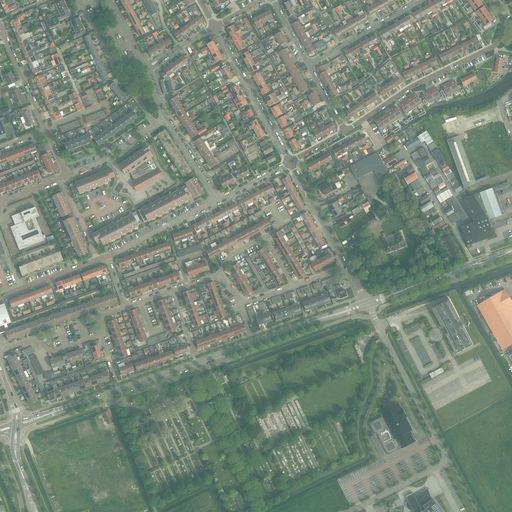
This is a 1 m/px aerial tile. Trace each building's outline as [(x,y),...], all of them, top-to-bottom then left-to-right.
[(56,7),(58,11),(66,7),(65,3),(64,3),(63,1),(64,1),(63,0),(62,0),(56,0),(51,3),(53,8),(56,7)] [(149,0),(142,0),(151,16),(156,13),(149,0)] [(288,2),(282,5),(285,11),(291,8),(294,6),(297,4),(294,0),(290,0),(288,2)] [(380,9),(377,3),(374,5),(371,0),(368,0),(370,3),(372,6),(375,12),(380,9)] [(377,3),(380,9),(385,7),(382,0),(377,3)] [(436,0),(433,2),(437,8),(442,5),(438,0),(436,0)] [(480,0),(472,6),(475,10),(483,4),(480,0)] [(125,9),(131,6),(128,1),(122,4),(125,9)] [(5,13),(11,11),(12,13),(19,9),(16,2),(3,8),(5,13)] [(428,5),(432,11),(437,8),(433,2),(428,5)] [(423,8),(427,14),(432,11),(428,5),(423,8)] [(128,15),(134,12),(131,6),(125,9),(128,15)] [(370,15),(375,12),(372,6),(367,9),(370,15)] [(69,13),(70,13),(69,12),(69,13),(68,10),(66,7),(58,11),(59,14),(56,16),(59,21),(70,16),(69,13)] [(484,7),(476,12),(480,17),(487,11),(484,7)] [(295,14),(291,8),(285,11),(288,17),(295,14)] [(418,11),(422,17),(427,14),(423,8),(418,11)] [(354,20),(358,26),(363,23),(359,17),(358,13),(356,10),(354,12),(357,18),(354,20)] [(264,14),(268,21),(274,18),(270,11),(264,14)] [(422,17),(418,11),(413,14),(416,20),(422,17)] [(487,11),(480,17),(483,21),(491,15),(487,11)] [(131,20),(139,16),(138,13),(135,15),(134,12),(128,15),(131,20)] [(16,16),(17,18),(9,22),(12,27),(20,24),(19,21),(24,19),(21,14),(16,16)] [(259,17),(263,24),(268,21),(264,14),(259,17)] [(359,17),(363,23),(368,20),(365,14),(359,17)] [(71,24),(73,28),(81,24),(80,21),(79,21),(78,19),(79,18),(79,17),(78,18),(77,15),(66,20),(68,26),(71,24)] [(491,15),(483,21),(486,26),(483,28),(485,30),(493,25),(490,22),(494,20),(491,15)] [(134,25),(139,22),(137,19),(140,18),(139,16),(131,20),(134,25)] [(194,20),(198,25),(203,21),(199,16),(194,20)] [(409,16),(404,19),(408,25),(410,23),(413,22),(409,16)] [(263,24),(259,17),(253,20),(257,27),(263,24)] [(345,20),(342,22),(344,25),(347,31),(353,28),(349,22),(347,19),(345,20)] [(399,22),(403,28),(408,25),(404,19),(399,22)] [(189,24),(192,29),(198,25),(194,20),(189,24)] [(349,22),(353,28),(358,26),(354,20),(349,22)] [(292,24),(296,30),(302,27),(298,21),(292,24)] [(136,31),(142,27),(139,22),(134,25),(136,31)] [(394,24),(398,30),(403,28),(399,22),(394,24)] [(29,26),(28,23),(21,27),(20,24),(12,27),(14,32),(25,28),(29,26)] [(230,34),(241,27),(243,26),(242,23),(235,27),(234,25),(227,29),(230,34)] [(84,31),(85,30),(84,30),(83,28),(81,24),(73,28),(75,32),(71,33),(74,39),(85,34),(84,31)] [(184,27),(187,32),(192,29),(189,24),(184,27)] [(389,27),(392,33),(398,30),(394,24),(389,27)] [(339,28),(342,34),(347,31),(344,25),(339,28)] [(142,27),(136,31),(139,36),(145,33),(142,27)] [(179,31),(183,36),(187,32),(184,27),(179,31)] [(232,38),(243,32),(242,32),(243,32),(241,27),(230,34),(232,38)] [(305,33),(302,27),(296,30),(299,36),(305,33)] [(384,30),(388,36),(392,33),(389,27),(384,30)] [(26,30),(25,28),(14,32),(16,38),(25,34),(23,32),(26,30)] [(342,34),(339,28),(334,31),(337,37),(342,34)] [(388,36),(384,30),(379,33),(382,39),(388,36)] [(183,36),(179,31),(174,34),(177,40),(183,36)] [(234,42),(241,38),(240,36),(244,34),(243,32),(232,38),(234,42)] [(278,40),(284,37),(281,32),(275,35),(278,40)] [(28,33),(25,34),(16,38),(19,43),(29,38),(29,37),(30,37),(28,33)] [(308,39),(305,33),(299,36),(302,42),(308,39)] [(237,47),(247,41),(249,39),(249,40),(252,38),(251,35),(246,38),(246,39),(243,41),(241,38),(234,42),(237,47)] [(370,38),(374,44),(379,41),(375,35),(370,38)] [(284,37),(278,40),(281,46),(287,42),(284,37)] [(471,40),(474,46),(479,44),(476,37),(471,40)] [(31,41),(29,38),(19,43),(21,49),(29,45),(28,42),(31,41)] [(166,46),(171,43),(169,38),(163,41),(166,46)] [(374,44),(370,38),(365,41),(369,47),(374,44)] [(305,48),(306,48),(311,45),(312,45),(308,39),(302,42),(304,46),(305,48)] [(309,54),(322,46),(326,44),(323,39),(312,46),(311,45),(306,48),(309,54)] [(474,46),(471,40),(466,43),(469,49),(474,46)] [(160,49),(166,46),(163,41),(158,44),(160,49)] [(202,53),(215,46),(213,41),(206,44),(207,47),(200,51),(202,53)] [(247,41),(237,47),(239,51),(250,45),(247,41)] [(369,47),(365,41),(360,44),(364,50),(369,47)] [(469,49),(466,43),(461,45),(464,51),(469,49)] [(155,52),(160,49),(158,44),(152,47),(155,52)] [(270,44),(265,47),(269,54),(274,51),(270,44)] [(364,50),(360,44),(355,47),(358,53),(364,50)] [(31,48),(29,45),(21,49),(24,54),(35,49),(34,46),(31,48)] [(464,51),(461,45),(455,48),(458,54),(464,51)] [(202,53),(203,55),(207,53),(209,55),(218,50),(215,46),(202,53)] [(33,53),(40,49),(39,47),(35,49),(24,54),(26,59),(34,56),(33,53)] [(155,52),(152,47),(147,50),(149,55),(155,52)] [(358,53),(355,47),(350,50),(353,56),(358,53)] [(248,51),(241,55),(244,60),(260,51),(261,50),(260,48),(257,50),(250,54),(248,51)] [(458,54),(455,48),(450,50),(453,56),(458,54)] [(282,58),(288,54),(285,49),(279,52),(282,58)] [(207,62),(220,54),(218,50),(209,55),(210,57),(206,59),(207,62)] [(345,53),(348,59),(349,60),(352,58),(355,63),(357,63),(355,58),(354,58),(353,56),(350,50),(345,53)] [(453,56),(450,50),(445,53),(448,59),(453,56)] [(260,51),(244,60),(246,64),(253,61),(253,60),(252,58),(261,53),(260,51)] [(448,59),(445,53),(439,56),(442,62),(448,59)] [(34,56),(26,59),(28,65),(39,60),(40,59),(37,54),(34,56)] [(220,54),(207,62),(208,63),(211,62),(215,60),(216,63),(223,59),(220,54)] [(285,63),(291,59),(288,54),(282,58),(285,63)] [(183,56),(178,60),(183,66),(188,62),(183,56)] [(54,60),(56,65),(62,62),(60,57),(55,59),(54,60)] [(262,59),(259,60),(258,61),(257,58),(253,60),(253,61),(246,64),(249,69),(263,61),(262,59)] [(269,59),(268,58),(263,61),(249,69),(251,73),(258,69),(257,67),(259,66),(265,63),(264,62),(269,59)] [(429,61),(432,67),(438,64),(435,58),(429,61)] [(288,68),(294,65),(291,59),(285,63),(288,68)] [(416,60),(422,72),(427,69),(424,63),(419,66),(418,63),(419,62),(418,59),(416,60)] [(40,63),(39,60),(28,65),(31,70),(39,66),(38,64),(40,63)] [(183,66),(178,60),(173,63),(174,64),(178,70),(183,66)] [(347,63),(345,60),(342,62),(340,63),(337,65),(335,66),(337,68),(340,67),(347,63)] [(414,68),(417,74),(422,72),(416,60),(414,61),(417,67),(414,68)] [(424,63),(427,69),(432,67),(429,61),(424,63)] [(178,70),(174,64),(173,63),(169,67),(173,73),(178,70)] [(320,74),(326,71),(330,69),(327,64),(322,66),(317,69),(320,74)] [(33,75),(42,72),(41,70),(42,69),(43,68),(43,67),(43,66),(42,65),(39,66),(31,70),(33,75)] [(291,73),(297,70),(294,65),(288,68),(291,73)] [(169,67),(164,71),(165,72),(168,76),(168,77),(173,73),(169,67)] [(227,67),(218,72),(221,77),(230,72),(227,67)] [(408,71),(411,77),(417,74),(414,68),(408,71)] [(256,81),(270,74),(270,73),(271,73),(269,71),(264,73),(263,70),(259,72),(260,73),(253,77),(256,81)] [(288,81),(291,79),(293,78),(299,75),(297,70),(291,73),(292,75),(289,77),(286,78),(288,81)] [(326,71),(320,74),(323,80),(329,77),(326,71)] [(411,77),(408,71),(403,73),(406,80),(411,77)] [(9,85),(15,83),(12,76),(11,72),(4,75),(6,79),(9,85)] [(48,72),(34,78),(37,84),(45,80),(47,79),(46,76),(49,75),(48,72)] [(164,79),(160,80),(161,84),(164,94),(167,93),(173,91),(170,81),(168,77),(168,76),(165,72),(161,75),(164,79)] [(230,72),(221,77),(225,84),(227,83),(226,81),(233,78),(230,72)] [(258,86),(265,82),(264,80),(267,78),(269,77),(268,77),(271,76),(270,74),(256,81),(258,86)] [(296,83),(302,80),(299,75),(293,78),(296,83)] [(326,86),(332,83),(329,77),(323,80),(326,86)] [(393,80),(397,86),(402,82),(398,77),(393,80)] [(45,80),(37,84),(39,89),(47,85),(45,80)] [(299,88),(305,85),(302,80),(296,83),(299,88)] [(388,83),(392,89),(397,86),(393,80),(388,83)] [(454,80),(448,83),(453,93),(459,90),(458,88),(454,80)] [(109,86),(113,91),(117,87),(113,82),(109,86)] [(261,90),(271,85),(270,83),(267,85),(265,82),(258,86),(261,90)] [(330,92),(336,89),(332,83),(326,86),(330,92)] [(383,87),(387,92),(392,89),(388,83),(383,87)] [(448,83),(442,86),(446,94),(446,93),(447,96),(453,93),(448,83)] [(47,85),(39,89),(41,94),(50,91),(49,88),(51,87),(50,84),(47,85)] [(230,89),(232,92),(225,95),(227,97),(240,90),(237,85),(230,89)] [(271,85),(261,90),(263,95),(270,91),(269,89),(272,87),(271,85)] [(305,85),(299,88),(302,93),(308,90),(305,85)] [(121,92),(117,87),(113,91),(117,96),(121,92)] [(387,92),(383,87),(378,90),(382,96),(387,92)] [(436,87),(430,90),(435,100),(441,98),(440,95),(436,87)] [(9,88),(0,92),(2,95),(3,98),(5,97),(4,94),(10,91),(9,88)] [(10,93),(15,103),(13,103),(15,108),(21,105),(20,102),(23,100),(18,89),(10,93)] [(336,89),(330,92),(333,98),(339,95),(336,89)] [(242,95),(240,90),(227,97),(223,99),(224,101),(234,96),(235,99),(242,95)] [(430,90),(424,93),(428,101),(429,103),(435,100),(430,90)] [(51,93),(50,91),(41,94),(44,99),(56,94),(55,91),(51,93)] [(125,97),(121,92),(117,96),(121,100),(125,97)] [(267,102),(277,97),(275,92),(265,98),(267,102)] [(311,101),(317,97),(314,92),(308,96),(311,101)] [(370,96),(374,101),(379,98),(375,92),(370,96)] [(416,93),(410,97),(417,106),(422,103),(421,100),(416,93)] [(57,97),(56,94),(44,99),(46,105),(54,101),(53,99),(57,97)] [(232,107),(245,100),(242,95),(235,99),(233,100),(234,103),(231,105),(232,107)] [(365,99),(369,105),(374,101),(370,96),(365,99)] [(173,107),(179,103),(175,97),(169,101),(173,107)] [(277,97),(267,102),(270,107),(280,101),(277,97)] [(317,97),(311,101),(314,106),(320,103),(317,97)] [(410,97),(405,101),(412,110),(417,106),(410,97)] [(360,102),(364,108),(369,105),(365,99),(360,102)] [(54,101),(46,105),(49,110),(57,106),(60,105),(58,100),(54,101)] [(245,100),(232,107),(235,112),(239,110),(238,109),(241,108),(247,104),(245,100)] [(405,101),(399,104),(404,112),(405,111),(406,114),(412,110),(405,101)] [(355,106),(359,111),(364,108),(360,102),(355,106)] [(179,103),(173,107),(172,107),(175,112),(182,108),(179,103)] [(273,113),(283,108),(281,103),(271,109),(273,113)] [(57,106),(49,110),(51,116),(59,112),(58,109),(61,108),(60,105),(57,106)] [(351,109),(355,115),(359,111),(355,106),(351,109)] [(397,106),(391,110),(398,120),(403,116),(401,113),(402,113),(397,106)] [(28,127),(34,124),(28,111),(26,112),(24,108),(19,110),(22,117),(23,117),(28,127)] [(179,118),(185,114),(182,108),(175,112),(179,118)] [(283,108),(273,113),(276,118),(286,112),(283,108)] [(247,119),(253,115),(250,109),(244,113),(243,112),(240,113),(241,114),(239,115),(240,118),(241,117),(243,121),(241,122),(243,126),(248,121),(247,119)] [(355,115),(351,109),(346,112),(350,118),(355,115)] [(391,110),(386,114),(392,123),(398,120),(391,110)] [(132,121),(137,117),(133,111),(128,115),(132,121)] [(62,117),(59,112),(51,116),(53,121),(62,117)] [(182,123),(188,119),(185,114),(179,118),(182,123)] [(280,124),(286,120),(285,118),(289,115),(288,114),(277,120),(280,124)] [(386,114),(380,117),(387,127),(392,123),(386,114)] [(127,125),(132,121),(128,115),(123,118),(127,125)] [(380,117),(375,121),(380,128),(381,131),(387,127),(380,117)] [(122,128),(127,125),(123,118),(118,122),(122,128)] [(185,128),(192,124),(188,119),(182,123),(185,128)] [(257,121),(256,121),(256,120),(250,123),(245,126),(248,131),(249,131),(259,125),(257,122),(257,121)] [(335,129),(332,123),(331,120),(325,123),(329,132),(335,129)] [(118,132),(122,128),(118,122),(113,125),(118,132)] [(329,132),(325,123),(324,123),(326,126),(320,129),(324,135),(329,132)] [(188,133),(195,129),(192,124),(185,128),(188,133)] [(113,135),(118,132),(113,125),(108,129),(113,135)] [(254,135),(262,130),(259,125),(249,131),(250,132),(252,132),(254,135)] [(286,135),(292,131),(291,129),(295,126),(294,125),(284,130),(286,135)] [(195,129),(188,133),(192,138),(198,134),(199,135),(203,132),(202,131),(204,131),(207,130),(205,127),(197,132),(195,129)] [(410,138),(415,135),(411,128),(406,131),(410,138)] [(108,138),(113,135),(108,129),(103,132),(108,138)] [(324,135),(320,129),(314,133),(317,139),(324,135)] [(256,140),(265,136),(262,130),(254,135),(255,138),(256,140)] [(183,177),(190,172),(164,131),(156,135),(183,177)] [(420,135),(417,137),(421,143),(424,141),(427,146),(433,142),(426,131),(420,135)] [(103,142),(108,138),(103,132),(99,136),(103,142)] [(359,137),(363,143),(368,140),(365,134),(359,137)] [(87,135),(81,137),(84,144),(89,142),(87,135)] [(98,145),(103,142),(99,136),(94,139),(98,145)] [(464,187),(476,183),(487,179),(487,177),(475,181),(475,180),(462,144),(459,136),(447,140),(464,187)] [(81,137),(75,140),(78,147),(84,144),(81,137)] [(194,142),(197,147),(204,143),(200,137),(194,142)] [(363,143),(359,137),(354,140),(358,146),(363,143)] [(417,137),(405,144),(409,151),(421,143),(417,137)] [(292,147),(298,144),(300,142),(303,141),(302,138),(297,141),(295,138),(289,142),(292,147)] [(75,140),(70,142),(73,149),(78,147),(75,140)] [(358,146),(354,140),(349,143),(352,149),(358,146)] [(241,141),(238,143),(242,151),(247,148),(243,141),(241,141)] [(265,155),(273,151),(270,145),(268,146),(265,141),(260,144),(262,149),(261,149),(265,155)] [(67,151),(73,149),(70,142),(64,144),(67,151)] [(434,142),(428,146),(432,152),(438,149),(434,142)] [(207,148),(204,143),(197,147),(200,152),(207,148)] [(352,149),(349,143),(344,145),(347,151),(352,149)] [(28,146),(31,153),(36,151),(37,151),(36,149),(34,144),(28,146)] [(298,144),(292,147),(294,152),(301,149),(298,144)] [(347,151),(344,145),(339,148),(342,154),(347,151)] [(22,148),(25,155),(31,153),(28,146),(22,148)] [(136,191),(136,192),(163,177),(162,177),(157,168),(158,168),(156,169),(150,158),(151,157),(146,151),(148,150),(145,147),(119,167),(120,167),(126,176),(131,172),(137,180),(131,182),(131,183),(132,183),(136,191)] [(421,149),(417,151),(421,158),(428,154),(424,147),(421,149)] [(25,155),(22,148),(16,151),(19,157),(25,155)] [(210,153),(207,148),(200,152),(204,157),(210,153)] [(342,154),(339,148),(333,151),(337,157),(342,154)] [(444,158),(438,149),(432,153),(437,161),(444,158)] [(10,153),(13,160),(19,157),(16,151),(10,153)] [(411,155),(415,162),(421,159),(421,158),(417,151),(417,152),(411,155)] [(374,170),(378,178),(385,174),(388,172),(378,152),(350,167),(352,171),(357,179),(374,170)] [(401,152),(395,155),(399,163),(405,159),(401,152)] [(4,155),(7,162),(13,160),(10,153),(4,155)] [(41,156),(44,162),(50,159),(48,153),(41,156)] [(213,158),(210,153),(204,157),(207,162),(213,158)] [(323,157),(326,163),(332,160),(328,154),(323,157)] [(272,155),(266,159),(260,162),(261,164),(267,161),(268,164),(275,160),(272,155)] [(422,159),(426,165),(432,162),(428,155),(422,159)] [(326,163),(323,157),(318,160),(321,166),(326,163)] [(217,163),(213,158),(207,162),(210,167),(217,163)] [(450,169),(444,158),(438,161),(441,167),(444,172),(450,169)] [(53,165),(50,159),(44,162),(46,168),(53,165)] [(405,159),(397,164),(388,169),(390,173),(396,170),(399,168),(401,171),(410,165),(409,162),(407,163),(405,159)] [(416,162),(419,169),(420,169),(426,165),(422,159),(421,159),(416,162)] [(321,166),(318,160),(313,162),(316,168),(321,166)] [(311,173),(311,171),(316,168),(313,162),(307,165),(309,168),(306,169),(309,174),(311,173)] [(432,162),(426,165),(428,169),(429,170),(429,171),(430,172),(436,169),(432,162)] [(55,171),(53,165),(46,168),(49,174),(55,171)] [(422,172),(424,175),(429,172),(427,169),(428,169),(426,165),(420,169),(422,172)] [(409,175),(414,172),(411,166),(406,169),(409,175)] [(240,170),(244,177),(245,177),(244,176),(249,174),(246,167),(240,170)] [(69,185),(70,185),(73,195),(73,196),(111,180),(110,180),(110,178),(115,176),(114,176),(111,168),(112,168),(69,185)] [(436,169),(430,172),(431,174),(434,179),(435,178),(440,175),(438,172),(438,171),(436,169)] [(445,173),(446,176),(450,181),(454,186),(459,183),(452,172),(451,169),(445,173)] [(37,170),(32,173),(34,179),(40,177),(37,170)] [(244,177),(240,170),(234,173),(238,180),(243,177),(243,178),(244,177)] [(419,179),(415,172),(410,175),(404,178),(408,185),(410,184),(419,179)] [(429,172),(424,175),(424,176),(426,179),(428,182),(428,183),(434,179),(431,174),(430,172),(429,172)] [(32,173),(26,175),(28,182),(34,179),(32,173)] [(26,175),(20,177),(23,184),(28,182),(26,175)] [(225,178),(229,185),(229,184),(234,182),(231,175),(225,178)] [(434,179),(439,186),(444,183),(443,181),(440,176),(436,179),(435,178),(434,179)] [(20,177),(14,180),(17,186),(23,184),(20,177)] [(282,180),(285,185),(290,182),(287,177),(282,180)] [(141,209),(138,211),(143,221),(147,219),(147,220),(188,198),(187,198),(187,197),(192,194),(195,199),(203,194),(193,178),(185,184),(185,183),(185,184),(186,186),(169,194),(141,208),(141,209)] [(229,185),(225,178),(219,181),(223,188),(228,185),(229,185)] [(439,186),(434,179),(428,183),(432,190),(438,186),(439,186)] [(14,180),(8,182),(11,189),(17,186),(14,180)] [(410,184),(414,191),(422,186),(418,180),(410,184)] [(8,182),(3,184),(5,191),(11,189),(8,182)] [(293,187),(290,182),(285,185),(288,190),(293,187)] [(508,182),(493,187),(495,192),(496,191),(509,187),(508,182)] [(330,192),(337,189),(335,184),(331,186),(329,183),(326,185),(321,188),(324,195),(330,192)] [(459,183),(454,186),(453,187),(457,193),(463,190),(459,183)] [(271,185),(266,188),(269,194),(274,191),(271,185)] [(442,193),(440,189),(438,186),(432,190),(436,196),(442,193)] [(296,193),(293,187),(288,190),(290,196),(296,193)] [(425,192),(422,187),(414,191),(408,194),(410,197),(413,201),(417,199),(414,195),(418,192),(419,195),(425,192)] [(266,188),(260,191),(263,196),(269,194),(266,188)] [(469,197),(462,201),(474,222),(488,217),(489,220),(504,215),(496,192),(494,193),(493,188),(469,197)] [(436,196),(440,203),(452,196),(450,192),(449,192),(448,190),(442,193),(436,196)] [(260,191),(255,194),(258,199),(263,196),(260,191)] [(52,196),(54,202),(63,198),(61,192),(60,192),(61,193),(52,196)] [(299,198),(296,193),(290,196),(293,201),(299,198)] [(255,194),(250,196),(253,202),(258,199),(255,194)] [(430,200),(426,194),(419,199),(422,205),(430,200)] [(250,196),(244,199),(247,205),(253,202),(250,196)] [(338,198),(339,200),(330,206),(333,211),(338,208),(341,206),(339,202),(344,200),(342,196),(338,198)] [(451,206),(457,203),(453,196),(446,200),(450,207),(451,206)] [(54,202),(57,207),(65,203),(63,198),(54,202)] [(302,203),(299,198),(293,201),(296,206),(302,203)] [(242,208),(247,205),(244,199),(239,202),(242,208)] [(434,207),(430,201),(419,207),(423,214),(434,207)] [(57,207),(59,212),(68,208),(65,203),(57,207)] [(305,208),(302,203),(296,206),(299,211),(305,208)] [(455,213),(457,212),(461,210),(457,203),(451,207),(451,206),(451,207),(455,213)] [(235,204),(230,207),(233,212),(238,210),(235,204)] [(34,218),(39,216),(35,207),(11,216),(15,225),(10,227),(19,250),(43,241),(34,218)] [(230,207),(225,210),(228,215),(233,212),(230,207)] [(434,207),(429,211),(421,215),(422,217),(430,212),(433,217),(438,214),(434,207)] [(451,207),(445,211),(449,217),(450,216),(451,216),(454,214),(455,213),(451,207)] [(68,214),(69,214),(68,214),(70,213),(68,208),(59,212),(61,217),(68,214)] [(336,217),(342,213),(338,208),(333,211),(336,217)] [(225,210),(219,212),(222,218),(228,215),(225,210)] [(461,210),(457,212),(461,218),(462,221),(465,219),(466,218),(461,210)] [(92,235),(97,245),(97,246),(102,243),(102,244),(138,225),(137,225),(137,224),(141,222),(140,222),(135,212),(114,223),(114,222),(91,234),(92,235)] [(219,212),(214,215),(217,221),(222,218),(219,212)] [(301,215),(304,221),(310,217),(307,212),(301,215)] [(442,221),(438,214),(433,217),(430,219),(433,224),(429,227),(430,229),(431,228),(434,226),(442,221)] [(214,215),(209,218),(212,223),(217,221),(214,215)] [(338,221),(341,228),(350,223),(352,222),(348,215),(338,221)] [(375,215),(364,221),(368,227),(370,226),(369,225),(378,220),(375,215)] [(313,223),(310,217),(304,221),(307,226),(313,223)] [(492,229),(489,220),(488,217),(474,222),(461,227),(468,246),(496,236),(496,238),(497,238),(494,229),(492,229)] [(63,221),(65,226),(74,222),(72,218),(70,218),(63,221)] [(209,218),(203,221),(206,226),(212,223),(209,218)] [(267,220),(261,222),(265,229),(271,226),(267,220)] [(433,230),(440,225),(441,227),(446,224),(444,220),(439,223),(434,226),(431,228),(433,230),(431,231),(433,235),(435,234),(433,230)] [(203,221),(198,223),(201,229),(206,226),(203,221)] [(74,222),(65,226),(68,231),(76,227),(74,222)] [(261,222),(256,225),(260,232),(265,229),(261,222)] [(195,232),(201,229),(198,223),(192,226),(195,232)] [(316,228),(313,223),(307,226),(310,231),(316,228)] [(256,225),(250,228),(254,235),(260,232),(256,225)] [(68,231),(70,236),(78,232),(76,227),(68,231)] [(250,228),(245,231),(248,238),(254,235),(250,228)] [(318,233),(316,228),(310,231),(313,237),(318,233)] [(190,229),(184,231),(187,238),(193,236),(190,229)] [(184,231),(178,233),(181,240),(187,238),(184,231)] [(245,231),(239,234),(243,241),(248,238),(245,231)] [(70,236),(72,241),(81,237),(78,232),(70,236)] [(279,232),(273,236),(276,241),(283,237),(285,236),(284,233),(281,235),(279,232)] [(386,253),(406,246),(402,238),(400,232),(393,235),(395,240),(386,244),(384,240),(382,241),(383,245),(386,253)] [(175,242),(181,240),(178,233),(172,235),(175,242)] [(321,239),(318,233),(313,237),(316,242),(321,239)] [(239,234),(234,237),(237,244),(243,241),(239,234)] [(353,248),(361,244),(364,242),(361,236),(357,239),(350,243),(353,248)] [(454,256),(459,253),(448,236),(443,239),(454,256)] [(72,241),(74,246),(83,242),(81,237),(72,241)] [(234,237),(228,240),(232,246),(237,244),(234,237)] [(286,242),(283,237),(276,241),(279,247),(286,242)] [(324,244),(321,239),(316,242),(319,247),(324,244)] [(228,240),(223,243),(226,249),(232,246),(228,240)] [(74,246),(76,251),(85,247),(83,242),(74,246)] [(168,242),(162,244),(165,252),(171,250),(168,242)] [(289,248),(286,242),(279,247),(282,252),(289,248)] [(223,243),(217,245),(221,252),(226,249),(223,243)] [(162,244),(157,246),(160,254),(165,252),(162,244)] [(217,245),(212,248),(215,255),(221,252),(217,245)] [(157,246),(151,248),(154,256),(160,254),(157,246)] [(79,257),(79,256),(87,253),(88,253),(85,247),(76,251),(79,257)] [(151,248),(146,250),(148,258),(154,256),(151,248)] [(210,258),(215,255),(212,248),(206,251),(210,258)] [(257,252),(261,258),(267,254),(263,248),(257,252)] [(292,253),(289,248),(282,252),(285,257),(292,253)] [(146,250),(140,252),(143,260),(148,258),(146,250)] [(327,265),(333,261),(329,254),(327,251),(325,252),(327,255),(323,257),(327,265)] [(60,252),(46,257),(49,265),(63,260),(60,252)] [(140,252),(134,254),(137,262),(143,260),(140,252)] [(295,258),(292,253),(285,257),(289,262),(295,258)] [(134,254),(129,256),(131,264),(137,262),(134,254)] [(270,259),(267,254),(261,258),(264,263),(270,259)] [(321,268),(327,265),(323,257),(318,260),(315,255),(315,256),(321,268)] [(129,256),(123,258),(126,266),(131,264),(129,256)] [(315,271),(321,268),(315,256),(309,259),(312,263),(311,264),(315,271)] [(46,257),(32,262),(35,270),(49,265),(46,257)] [(120,268),(126,266),(123,258),(117,261),(120,268)] [(199,264),(202,272),(209,270),(206,262),(204,258),(202,259),(203,263),(199,264)] [(299,264),(295,258),(289,262),(292,268),(299,264)] [(273,265),(270,259),(264,263),(267,268),(273,265)] [(196,275),(191,261),(185,263),(187,269),(186,269),(189,277),(196,275)] [(191,261),(196,275),(202,272),(199,264),(194,266),(192,261),(191,261)] [(22,275),(35,270),(32,262),(19,267),(22,275)] [(230,268),(233,274),(240,270),(236,264),(230,268)] [(302,269),(299,264),(292,268),(295,273),(302,269)] [(104,265),(98,267),(101,274),(102,276),(104,275),(104,273),(107,272),(104,265)] [(277,270),(273,265),(267,268),(271,274),(277,270)] [(98,267),(93,269),(95,276),(101,274),(98,267)] [(93,269),(87,271),(90,279),(95,276),(93,269)] [(305,274),(302,269),(295,273),(298,278),(305,274)] [(233,274),(237,279),(243,275),(240,270),(233,274)] [(280,276),(277,270),(271,274),(274,279),(280,276)] [(84,281),(90,279),(87,271),(81,274),(84,281)] [(178,272),(173,274),(175,281),(181,279),(178,272)] [(79,274),(73,277),(76,284),(82,282),(79,274)] [(173,274),(167,276),(170,283),(175,281),(173,274)] [(237,279),(240,285),(246,281),(243,275),(237,279)] [(167,276),(162,278),(164,285),(170,283),(167,276)] [(283,281),(280,276),(274,279),(277,285),(283,281)] [(73,277),(67,279),(70,286),(76,284),(73,277)] [(162,278),(156,280),(159,287),(164,285),(162,278)] [(67,279),(61,281),(64,288),(70,286),(67,279)] [(156,280),(150,282),(153,289),(159,287),(156,280)] [(58,290),(64,288),(61,281),(55,283),(58,290)] [(240,285),(243,290),(249,286),(246,281),(240,285)] [(150,282),(145,284),(147,291),(153,289),(150,282)] [(213,282),(207,284),(208,288),(202,290),(203,292),(201,292),(201,293),(216,288),(213,282)] [(145,284),(139,286),(142,293),(147,291),(145,284)] [(50,285),(44,287),(47,294),(53,292),(50,285)] [(339,299),(347,296),(345,290),(342,291),(340,285),(334,287),(337,296),(338,296),(339,299)] [(139,286),(133,288),(136,295),(142,293),(139,286)] [(249,294),(253,292),(249,286),(243,290),(247,296),(249,294)] [(264,289),(262,286),(253,292),(249,294),(250,297),(268,290),(266,287),(264,289)] [(18,318),(19,320),(58,306),(59,308),(65,305),(64,303),(104,289),(103,287),(18,318)] [(44,287),(38,289),(41,297),(47,294),(44,287)] [(130,297),(136,295),(133,288),(128,290),(130,297)] [(38,289),(33,292),(35,299),(41,297),(38,289)] [(482,303),(477,305),(502,349),(511,343),(511,301),(509,296),(505,289),(503,291),(493,296),(483,302),(482,303)] [(196,292),(194,293),(191,294),(189,290),(183,293),(185,299),(197,294),(196,294),(196,292)] [(33,292),(27,294),(29,301),(35,299),(33,292)] [(114,293),(101,298),(104,306),(117,302),(114,293)] [(220,299),(218,293),(211,296),(213,299),(209,300),(210,303),(220,299)] [(27,294),(21,296),(24,303),(29,301),(27,294)] [(192,298),(195,297),(197,296),(197,294),(185,299),(187,304),(193,302),(192,298)] [(327,294),(321,296),(324,304),(330,302),(327,294)] [(21,296),(15,298),(18,305),(24,303),(21,296)] [(321,296),(315,298),(318,306),(324,304),(321,296)] [(15,298),(9,300),(12,307),(18,305),(15,298)] [(101,298),(87,303),(90,311),(104,306),(101,298)] [(315,298),(309,300),(312,308),(318,306),(315,298)] [(157,301),(160,308),(167,305),(164,299),(157,301)] [(449,299),(439,305),(432,309),(442,328),(445,327),(448,333),(445,334),(456,354),(473,345),(463,325),(460,326),(457,321),(460,319),(449,299)] [(305,311),(312,308),(309,300),(303,302),(305,311)] [(87,303),(73,307),(77,316),(90,311),(87,303)] [(298,304),(292,306),(294,314),(300,312),(298,304)] [(0,306),(0,338),(1,340),(0,337),(0,333),(5,332),(5,331),(13,329),(9,319),(4,305),(0,306)] [(169,311),(167,305),(160,308),(162,314),(169,311)] [(224,310),(222,305),(215,307),(217,310),(213,312),(214,314),(224,310)] [(199,308),(198,306),(189,310),(191,316),(197,313),(196,309),(199,308)] [(279,308),(280,310),(280,311),(282,319),(288,316),(286,308),(285,306),(279,308)] [(292,306),(286,308),(288,316),(294,314),(292,306)] [(73,307),(60,312),(63,321),(77,316),(73,307)] [(129,311),(131,317),(138,315),(136,309),(129,311)] [(226,316),(224,310),(214,314),(215,316),(218,314),(220,318),(226,316)] [(171,317),(169,311),(162,314),(164,320),(171,317)] [(276,321),(282,319),(280,311),(273,313),(276,321)] [(60,312),(46,317),(49,326),(63,321),(60,312)] [(268,312),(262,315),(265,323),(271,321),(268,312)] [(141,321),(138,315),(131,317),(134,323),(141,321)] [(262,315),(256,317),(257,319),(259,325),(265,323),(262,315)] [(46,317),(33,322),(36,330),(49,326),(46,317)] [(173,323),(171,317),(164,320),(166,325),(173,323)] [(239,326),(238,322),(236,317),(234,318),(236,323),(239,334),(246,332),(243,325),(239,326)] [(203,320),(203,318),(193,321),(195,327),(201,325),(200,321),(203,320)] [(108,321),(110,327),(117,325),(115,319),(108,321)] [(143,327),(141,321),(134,323),(136,329),(143,327)] [(33,322),(19,327),(22,335),(36,330),(33,322)] [(175,329),(173,323),(166,325),(168,332),(175,329)] [(234,336),(239,334),(236,323),(234,324),(235,327),(231,329),(234,336)] [(223,331),(219,333),(222,340),(228,338),(223,324),(221,325),(222,328),(223,331)] [(228,338),(234,336),(231,329),(227,330),(225,324),(223,324),(228,338)] [(119,331),(117,325),(110,327),(113,334),(119,331)] [(5,331),(5,332),(8,340),(22,335),(19,327),(13,329),(5,331)] [(145,333),(143,327),(136,329),(138,335),(145,333)] [(211,329),(216,342),(222,340),(219,333),(216,334),(213,327),(211,328),(211,329)] [(211,336),(207,337),(210,344),(216,342),(211,329),(209,330),(211,336)] [(121,337),(119,331),(113,334),(115,340),(121,337)] [(147,339),(145,333),(138,335),(135,336),(136,340),(139,339),(140,341),(147,339)] [(198,348),(204,346),(200,335),(198,336),(200,340),(196,341),(198,348)] [(204,346),(210,344),(207,337),(204,338),(203,335),(200,335),(204,346)] [(123,343),(121,337),(115,340),(117,346),(123,343)] [(126,349),(123,343),(117,346),(119,352),(126,349)] [(186,344),(180,346),(182,353),(188,351),(186,344)] [(88,353),(88,354),(88,355),(93,353),(100,351),(98,345),(91,347),(92,350),(88,352),(88,353)] [(176,355),(182,353),(180,346),(174,348),(176,355)] [(80,349),(74,351),(77,360),(83,358),(80,349)] [(128,356),(126,349),(119,352),(121,358),(128,356)] [(74,351),(68,353),(71,362),(77,360),(74,351)] [(102,357),(100,351),(93,353),(95,359),(102,357)] [(167,360),(174,358),(171,351),(165,353),(167,360)] [(68,353),(62,355),(65,364),(71,362),(68,353)] [(161,362),(167,360),(165,353),(159,355),(161,362)] [(7,358),(10,364),(18,360),(15,354),(7,358)] [(62,355),(56,358),(59,366),(65,364),(62,355)] [(155,364),(161,362),(159,355),(153,357),(155,364)] [(149,366),(155,364),(153,357),(147,359),(149,366)] [(50,360),(52,368),(59,366),(56,358),(50,360)] [(143,368),(149,366),(147,359),(141,361),(143,368)] [(21,366),(18,360),(10,364),(13,370),(21,366)] [(137,370),(143,368),(141,361),(135,364),(137,370)] [(131,363),(125,366),(128,372),(134,370),(131,363)] [(24,372),(21,366),(13,370),(15,376),(24,372)] [(121,375),(128,372),(125,366),(119,368),(121,375)] [(431,377),(432,378),(444,372),(442,367),(429,374),(431,377)] [(102,369),(100,370),(101,373),(104,382),(110,379),(107,371),(103,372),(102,369)] [(27,377),(24,372),(15,376),(18,381),(27,377)] [(101,373),(95,375),(98,384),(104,382),(101,373)] [(95,375),(89,377),(92,386),(98,384),(95,375)] [(29,383),(27,377),(18,381),(21,387),(29,383)] [(89,377),(83,379),(86,388),(92,386),(89,377)] [(83,379),(77,381),(80,390),(86,388),(83,379)] [(77,381),(71,384),(74,392),(80,390),(77,381)] [(32,389),(29,383),(21,387),(24,393),(32,389)] [(71,384),(65,386),(68,394),(74,392),(71,384)] [(65,386),(59,388),(62,396),(68,394),(65,386)] [(59,388),(53,390),(56,398),(62,396),(59,388)] [(35,395),(32,389),(24,393),(26,399),(35,395)] [(47,392),(50,401),(56,398),(53,390),(47,392)] [(38,400),(35,395),(26,399),(29,404),(38,400)] [(212,412),(213,413),(214,416),(218,414),(216,410),(217,409),(213,401),(207,403),(211,412),(212,412)] [(383,416),(369,423),(372,428),(375,435),(377,434),(388,455),(401,448),(402,449),(406,446),(405,445),(411,443),(411,444),(416,441),(411,431),(412,430),(406,417),(407,417),(403,408),(401,409),(399,405),(381,414),(383,416)] [(61,471),(45,478),(60,511),(73,511),(78,510),(61,471)] [(412,510),(412,511),(442,511),(433,499),(431,499),(428,492),(428,491),(428,490),(427,490),(426,490),(425,491),(425,492),(415,497),(413,493),(406,497),(408,501),(407,501),(407,502),(406,503),(406,504),(406,505),(406,506),(406,507),(407,508),(408,509),(409,510),(410,510),(411,510),(412,510)]
